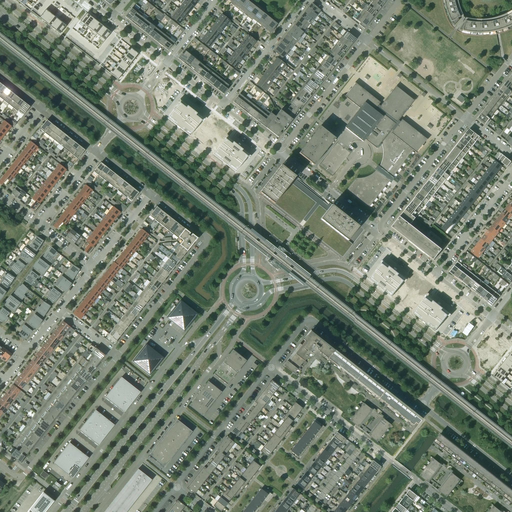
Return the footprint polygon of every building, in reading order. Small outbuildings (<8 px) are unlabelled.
[(239,10),(246,1),(245,0),(240,0),(235,7),(239,10)] [(381,8),(370,0),(372,2),(369,6),(367,4),(367,5),(377,13),(381,8)] [(441,0),(442,2),(442,4),(443,7),(444,9),(444,12),(445,14),(447,20),(448,22),(450,25),(452,27),(454,29),(456,31),(459,32),(461,33),(464,34),(467,35),(472,36),(475,36),(478,36),(480,36),(483,36),(486,36),(488,36),(491,35),(493,35),(496,35),(498,34),(502,33),(504,33),(507,31),(509,31),(511,30),(511,29),(511,1),(511,3),(511,4),(511,10),(506,14),(494,18),(480,20),(467,18),(464,16),(464,15),(460,5),(458,0),(441,0)] [(193,7),(186,1),(182,5),(189,11),(191,9),(193,7)] [(243,14),(251,4),(249,3),(248,3),(246,2),(247,1),(246,1),(239,10),(243,14)] [(247,17),(255,8),(253,6),(253,7),(251,5),(251,4),(243,14),(247,17)] [(320,10),(312,4),(308,9),(318,16),(316,15),(320,10)] [(189,11),(182,5),(179,9),(178,7),(177,8),(187,15),(189,13),(188,12),(189,11)] [(377,13),(367,5),(363,9),(373,17),(377,13)] [(125,17),(130,21),(138,11),(138,10),(133,6),(132,9),(125,17)] [(47,8),(39,18),(44,21),(52,11),(47,8)] [(187,15),(177,8),(174,12),(183,19),(184,17),(185,18),(187,15)] [(252,20),(259,11),(257,10),(255,8),(247,17),(252,20)] [(318,16),(308,9),(305,13),(314,20),(318,16)] [(373,17),(363,9),(359,14),(369,22),(373,17)] [(52,11),(44,21),(48,24),(54,16),(50,13),(52,11)] [(138,11),(130,21),(135,25),(143,14),(138,11)] [(257,22),(261,18),(263,14),(262,13),(261,13),(259,12),(260,11),(259,11),(252,20),(252,21),(253,19),(257,22)] [(183,19),(174,12),(170,16),(180,24),(182,21),(181,21),(183,19)] [(87,13),(80,21),(85,25),(91,16),(87,13)] [(314,20),(305,13),(302,17),(311,25),(314,20)] [(143,14),(135,25),(139,28),(146,20),(141,17),(143,15),(143,14)] [(262,25),(268,18),(266,16),(265,17),(263,15),(264,15),(263,14),(261,18),(257,22),(262,25)] [(369,22),(359,14),(355,19),(360,23),(359,25),(364,29),(369,22)] [(220,18),(219,20),(226,25),(228,27),(231,23),(229,21),(222,15),(220,18)] [(54,16),(48,24),(52,27),(58,19),(54,16)] [(91,16),(85,25),(88,28),(88,29),(95,20),(91,16)] [(311,25),(302,17),(298,22),(306,28),(309,24),(311,25)] [(266,29),(272,21),(270,20),(268,18),(262,25),(266,29)] [(58,19),(52,27),(56,31),(64,21),(63,20),(62,22),(58,19)] [(95,20),(88,29),(92,32),(91,33),(99,23),(95,20)] [(146,20),(139,28),(144,32),(151,24),(146,20)] [(215,24),(223,30),(226,25),(219,20),(217,21),(215,24)] [(64,21),(56,31),(60,34),(68,24),(64,21)] [(276,28),(274,27),(276,25),(272,21),(266,29),(272,33),(276,28)] [(151,24),(144,32),(149,36),(157,26),(157,25),(152,22),(151,24)] [(306,28),(298,22),(295,26),(304,33),(303,32),(306,28)] [(99,23),(91,33),(95,36),(103,26),(99,23)] [(212,28),(219,34),(223,30),(215,24),(213,26),(212,28)] [(103,26),(95,36),(97,34),(100,37),(99,39),(107,29),(103,26)] [(157,26),(149,36),(154,40),(162,29),(157,26)] [(304,33),(295,26),(291,30),(301,38),(304,33)] [(208,32),(218,39),(216,38),(219,34),(212,28),(211,30),(210,30),(208,32)] [(107,29),(99,39),(103,42),(111,32),(107,29)] [(162,29),(154,40),(158,43),(166,33),(165,35),(160,31),(162,29)] [(301,38),(291,30),(288,34),(298,42),(301,38)] [(356,39),(346,31),(342,36),(352,44),(356,39)] [(205,37),(214,44),(218,39),(208,32),(206,35),(207,35),(205,37)] [(166,33),(158,43),(163,47),(171,37),(166,33)] [(256,42),(246,34),(243,39),(250,45),(252,46),(253,44),(256,42)] [(298,42),(288,34),(285,39),(294,46),(298,42)] [(352,44),(342,36),(338,41),(348,49),(352,44)] [(171,37),(163,47),(168,51),(168,50),(174,43),(171,40),(170,39),(171,37)] [(203,38),(201,41),(211,48),(214,44),(205,37),(204,38),(203,38)] [(252,46),(250,45),(243,39),(244,40),(241,44),(249,50),(251,48),(250,47),(252,46)] [(294,46),(285,39),(281,43),(291,50),(294,46)] [(348,49),(338,41),(334,46),(345,54),(348,49)] [(291,50),(281,43),(278,47),(288,55),(291,50)] [(249,50),(241,44),(238,48),(245,54),(246,52),(247,53),(249,50)] [(345,54),(334,46),(331,50),(341,58),(345,54)] [(130,47),(126,51),(135,58),(139,54),(130,47)] [(288,55),(278,47),(275,52),(284,59),(288,55)] [(245,54),(238,48),(234,53),(240,57),(242,59),(244,56),(245,54)] [(341,58),(331,50),(333,52),(329,56),(327,55),(337,63),(341,58)] [(126,51),(123,56),(132,63),(135,58),(126,51)] [(184,64),(192,54),(192,53),(190,55),(186,51),(183,54),(182,53),(179,57),(180,58),(179,60),(184,64)] [(242,59),(240,57),(234,53),(231,57),(238,63),(240,61),(242,59)] [(189,67),(197,57),(192,54),(184,64),(189,67)] [(337,63),(327,55),(323,60),(333,68),(337,63)] [(123,56),(120,60),(128,67),(132,63),(123,56)] [(194,71),(201,61),(197,57),(189,67),(194,71)] [(238,63),(231,57),(227,61),(235,68),(237,65),(237,64),(238,63)] [(286,66),(277,59),(275,61),(276,62),(274,63),(283,70),(286,66)] [(120,60),(116,64),(125,71),(128,67),(120,60)] [(333,68),(323,60),(320,64),(330,72),(333,68)] [(198,75),(205,66),(200,63),(202,61),(201,61),(194,71),(198,75)] [(283,70),(274,63),(273,65),(272,65),(270,67),(278,73),(281,69),(283,71),(283,70)] [(116,64),(113,68),(122,75),(125,71),(116,64)] [(330,72),(320,64),(316,69),(326,77),(330,72)] [(203,78),(211,68),(206,65),(205,66),(198,75),(203,78)] [(280,75),(278,73),(270,67),(268,70),(269,70),(267,72),(271,74),(274,78),(276,79),(280,75)] [(113,68),(109,73),(118,80),(122,75),(113,68)] [(208,82),(216,72),(211,68),(203,78),(208,82)] [(326,77),(316,69),(312,74),(322,82),(326,77)] [(212,86),(220,76),(216,72),(208,82),(212,86)] [(274,78),(271,74),(267,72),(266,74),(266,73),(264,76),(273,83),(271,82),(274,78)] [(322,82),(312,74),(308,79),(318,87),(322,82)] [(217,90),(225,80),(220,76),(212,86),(217,90)] [(273,83),(264,76),(262,78),(262,79),(261,80),(270,87),(273,83)] [(318,87),(308,79),(310,80),(307,85),(305,83),(315,91),(318,87)] [(228,89),(226,88),(229,85),(224,82),(225,80),(217,90),(222,94),(223,92),(224,93),(228,89)] [(270,87),(261,80),(259,82),(257,84),(266,92),(270,87)] [(315,91),(305,83),(301,88),(311,96),(315,91)] [(427,140),(402,120),(400,122),(398,121),(415,100),(414,100),(396,86),(397,86),(396,86),(380,106),(379,105),(380,103),(355,83),(354,83),(355,83),(345,96),(344,96),(360,108),(345,127),(363,142),(365,139),(376,148),(381,143),(391,129),(393,131),(391,133),(413,151),(417,153),(416,152),(426,140),(427,140)] [(511,93),(511,91),(504,85),(500,90),(509,97),(511,93)] [(0,97),(4,101),(11,92),(9,90),(10,90),(7,88),(7,89),(6,88),(0,95),(0,97)] [(311,96),(301,88),(297,93),(307,101),(311,96)] [(509,97),(500,90),(496,94),(505,101),(509,97)] [(8,104),(15,96),(14,94),(14,93),(12,92),(11,92),(4,101),(8,104)] [(307,101),(297,93),(293,98),(304,106),(307,101)] [(238,106),(243,100),(245,98),(240,94),(233,102),(238,106)] [(466,99),(461,95),(459,94),(459,95),(460,95),(458,96),(456,99),(462,103),(464,101),(464,100),(465,99),(466,99)] [(505,101),(496,94),(493,99),(502,106),(505,101)] [(13,108),(20,99),(18,98),(19,97),(17,95),(16,96),(15,96),(8,104),(13,108)] [(238,106),(243,110),(251,100),(246,96),(245,98),(243,100),(238,106)] [(304,106),(293,98),(290,102),(300,110),(304,106)] [(18,112),(25,103),(23,102),(24,101),(22,99),(21,100),(20,99),(13,108),(18,112)] [(502,106),(493,99),(489,104),(497,110),(500,105),(502,106)] [(248,114),(256,103),(251,100),(243,110),(248,114)] [(181,101),(167,119),(189,136),(203,119),(181,101)] [(300,110),(290,102),(291,104),(288,108),(286,107),(296,115),(300,110)] [(23,116),(27,111),(26,111),(30,107),(28,105),(29,105),(26,103),(26,104),(25,103),(18,112),(23,116)] [(252,117),(260,107),(256,103),(248,114),(252,117)] [(497,110),(489,104),(485,108),(493,114),(497,110)] [(257,121),(265,111),(260,107),(252,117),(257,121)] [(296,115),(286,107),(282,112),(284,113),(292,120),(296,115)] [(493,114),(485,108),(482,113),(490,119),(493,114)] [(278,138),(292,120),(284,113),(282,112),(281,110),(275,117),(271,113),(268,116),(268,117),(262,124),(262,125),(278,138)] [(268,116),(264,113),(265,111),(257,121),(262,125),(262,124),(268,117),(268,116)] [(490,119),(482,113),(477,118),(487,126),(492,121),(490,119)] [(45,133),(52,124),(50,123),(50,122),(48,120),(48,121),(47,120),(43,124),(42,123),(38,128),(45,133)] [(11,126),(4,121),(0,125),(8,131),(11,126)] [(49,137),(56,128),(55,126),(53,124),(52,125),(52,124),(45,133),(49,137)] [(314,165),(335,138),(320,126),(299,153),(314,165)] [(54,140),(61,131),(59,130),(60,129),(58,128),(57,128),(56,128),(49,137),(54,140)] [(393,177),(394,175),(413,151),(391,133),(393,131),(391,129),(381,143),(381,145),(382,147),(383,149),(383,151),(383,153),(383,156),(382,159),(382,161),(380,164),(379,166),(378,165),(374,170),(376,171),(373,173),(370,175),(367,177),(363,178),(360,178),(356,178),(357,177),(357,176),(346,190),(368,208),(389,181),(391,182),(394,178),(393,177)] [(480,137),(469,129),(466,134),(476,142),(480,137)] [(59,144),(66,135),(64,134),(65,133),(63,131),(62,131),(62,132),(61,131),(54,140),(59,144)] [(476,142),(466,134),(462,138),(473,146),(476,142)] [(63,148),(70,139),(69,138),(69,137),(67,135),(66,136),(66,135),(59,144),(63,148)] [(227,137),(213,155),(235,173),(249,155),(227,137)] [(473,146),(462,138),(459,142),(469,150),(473,146)] [(68,151),(75,143),(73,141),(74,140),(72,139),(71,140),(70,139),(63,148),(68,151)] [(38,147),(30,141),(27,146),(34,152),(38,147)] [(73,155),(80,146),(78,145),(79,144),(77,142),(76,143),(75,143),(68,151),(73,155)] [(469,150),(459,142),(455,146),(466,154),(469,150)] [(34,152),(27,146),(24,150),(31,156),(34,152)] [(81,154),(85,150),(83,149),(83,148),(81,146),(81,147),(80,146),(73,155),(78,159),(82,154),(81,154)] [(466,154),(455,146),(452,151),(462,159),(466,154)] [(31,156),(24,150),(20,154),(28,160),(31,156)] [(462,159),(452,151),(449,155),(459,163),(462,159)] [(28,160),(20,154),(17,159),(24,164),(28,160)] [(511,162),(501,154),(497,159),(507,167),(511,162)] [(459,163),(449,155),(445,159),(456,167),(459,163)] [(24,164),(17,159),(14,163),(21,169),(24,164)] [(456,167),(445,159),(442,163),(452,171),(456,167)] [(502,166),(495,160),(491,165),(499,170),(502,166)] [(21,169),(14,163),(10,167),(18,173),(21,169)] [(99,175),(106,167),(104,165),(104,164),(102,163),(101,163),(97,167),(97,166),(93,171),(99,175)] [(452,171),(442,163),(439,168),(441,169),(449,176),(452,171)] [(63,174),(66,170),(59,164),(56,168),(63,174)] [(359,226),(325,199),(323,201),(320,199),(321,198),(302,183),(303,182),(282,165),(260,192),(342,257),(353,244),(348,240),(359,226)] [(499,170),(491,165),(488,169),(495,175),(499,170)] [(103,179),(110,170),(109,169),(109,168),(107,166),(106,167),(99,175),(103,179)] [(18,173),(10,167),(7,171),(14,177),(18,173)] [(63,174),(56,168),(52,173),(59,178),(63,174)] [(449,176),(441,169),(439,168),(435,172),(446,180),(449,176)] [(495,175),(488,169),(485,173),(492,179),(495,175)] [(108,183),(115,174),(113,173),(114,172),(112,170),(111,171),(110,170),(103,179),(108,183)] [(14,177),(7,171),(4,175),(3,175),(11,181),(14,177)] [(446,180),(435,172),(432,176),(442,184),(446,180)] [(59,178),(52,173),(49,177),(56,183),(59,178)] [(492,179),(485,173),(481,177),(489,183),(492,179)] [(113,187),(120,178),(118,176),(119,176),(116,174),(116,175),(115,174),(108,183),(113,187)] [(0,184),(2,186),(7,179),(11,182),(11,181),(3,175),(0,178),(0,184)] [(442,184),(432,176),(429,180),(439,188),(442,184)] [(56,183),(49,177),(45,181),(46,181),(53,187),(56,183)] [(489,183),(481,177),(478,182),(485,187),(489,183)] [(117,190),(124,181),(123,180),(123,179),(121,178),(120,178),(113,187),(117,190)] [(439,188),(429,180),(425,184),(436,193),(439,188)] [(53,187),(46,181),(42,185),(49,191),(53,187)] [(122,194),(129,185),(127,184),(128,183),(126,181),(125,182),(124,181),(117,190),(122,194)] [(485,187),(478,182),(475,186),(482,192),(485,187)] [(436,193),(425,184),(422,189),(432,197),(436,193)] [(49,191),(42,185),(39,190),(46,195),(49,191)] [(93,191),(85,185),(82,189),(89,195),(93,191)] [(127,198),(134,189),(132,188),(133,187),(131,185),(130,186),(129,185),(122,194),(127,198)] [(16,197),(22,190),(17,186),(11,193),(16,197)] [(482,192),(475,186),(471,190),(479,196),(482,192)] [(89,195),(82,189),(79,194),(86,199),(89,195)] [(135,197),(139,193),(137,191),(137,190),(135,189),(134,189),(127,198),(132,202),(136,197),(135,197)] [(432,197),(422,189),(419,193),(429,201),(432,197)] [(20,200),(26,193),(22,190),(16,197),(20,200)] [(46,195),(39,190),(35,194),(43,200),(46,195)] [(479,196),(471,190),(468,194),(475,200),(479,196)] [(429,201),(419,193),(415,197),(426,205),(429,201)] [(43,200),(35,194),(32,198),(40,205),(41,204),(40,204),(43,200)] [(86,199),(79,194),(75,198),(83,203),(86,199)] [(475,200),(468,194),(465,199),(472,204),(475,200)] [(426,205),(415,197),(412,201),(422,210),(426,205)] [(35,212),(40,205),(32,198),(36,201),(30,208),(35,212)] [(83,203),(75,198),(72,202),(79,208),(83,203)] [(472,204),(465,199),(461,203),(469,209),(472,204)] [(422,210),(412,201),(409,206),(419,214),(422,210)] [(79,208),(72,202),(69,206),(76,212),(79,208)] [(469,209),(461,203),(458,207),(465,213),(469,209)] [(76,212),(69,206),(65,210),(72,216),(76,212)] [(419,214),(409,206),(405,210),(416,218),(419,214)] [(117,217),(120,212),(113,207),(109,211),(117,217)] [(155,220),(161,211),(160,209),(158,207),(158,208),(157,207),(153,211),(149,215),(155,220)] [(465,213),(458,207),(455,211),(462,217),(465,213)] [(511,215),(505,209),(501,213),(509,219),(511,215)] [(72,216),(65,210),(62,215),(69,220),(72,216)] [(441,250),(408,225),(410,222),(411,223),(410,224),(410,225),(416,218),(405,210),(392,227),(434,260),(442,249),(441,250)] [(117,217),(109,211),(106,215),(113,221),(117,217)] [(159,223),(166,214),(164,213),(165,212),(163,211),(162,211),(161,211),(155,220),(159,223)] [(462,217),(455,211),(451,216),(459,221),(462,217)] [(509,219),(501,213),(498,218),(505,224),(509,219)] [(164,227),(171,218),(169,217),(170,216),(168,214),(167,215),(166,214),(159,223),(164,227)] [(69,220),(62,215),(59,219),(58,218),(66,225),(69,220)] [(110,225),(113,221),(106,215),(103,219),(110,225)] [(459,221),(451,216),(448,220),(455,226),(459,221)] [(57,229),(62,222),(66,225),(58,218),(52,225),(57,229)] [(169,231),(176,222),(171,218),(164,227),(169,231)] [(505,224),(498,218),(494,222),(502,228),(505,224)] [(110,225),(103,219),(99,224),(107,229),(110,225)] [(455,226),(448,220),(444,224),(452,230),(455,226)] [(173,234),(180,226),(179,224),(179,223),(177,222),(176,222),(169,231),(173,234)] [(502,228),(494,222),(491,226),(499,232),(502,228)] [(107,229),(99,224),(96,228),(103,234),(107,229)] [(452,230),(444,224),(441,228),(448,234),(452,230)] [(179,237),(185,229),(183,228),(184,227),(182,225),(181,226),(180,226),(173,234),(178,238),(179,237)] [(499,232),(491,226),(488,231),(495,237),(499,232)] [(103,234),(96,228),(93,232),(100,238),(103,234)] [(70,240),(76,233),(72,229),(66,236),(70,240)] [(145,239),(149,235),(141,229),(138,233),(145,239)] [(187,251),(197,238),(192,234),(192,235),(190,233),(185,229),(179,237),(185,242),(182,246),(182,245),(181,246),(187,251)] [(495,237),(488,231),(484,235),(492,241),(495,237)] [(100,238),(93,232),(89,236),(97,242),(100,238)] [(75,243),(80,236),(76,233),(70,240),(75,243)] [(142,243),(145,239),(138,233),(135,238),(142,243)] [(42,244),(44,241),(37,236),(36,236),(34,234),(33,236),(34,237),(31,241),(30,240),(39,248),(42,244)] [(492,241),(484,235),(481,239),(489,245),(492,241)] [(97,242),(89,236),(86,241),(94,247),(95,247),(94,246),(97,242)] [(142,243),(135,238),(131,242),(138,248),(142,243)] [(489,245),(481,239),(478,243),(485,249),(489,245)] [(39,248),(30,240),(25,245),(35,253),(36,251),(37,252),(39,248)] [(94,247),(86,241),(90,244),(84,251),(89,254),(94,247)] [(138,248),(131,242),(128,246),(135,252),(138,248)] [(177,242),(173,247),(184,255),(187,251),(181,246),(182,245),(180,244),(177,242)] [(485,249),(478,243),(474,248),(482,254),(485,249)] [(35,253),(25,245),(21,251),(32,259),(34,255),(35,253)] [(135,252),(128,246),(125,250),(132,256),(135,252)] [(57,253),(53,249),(51,247),(49,249),(46,253),(56,261),(60,255),(58,253),(58,254),(57,253)] [(173,247),(169,252),(180,260),(184,255),(173,247)] [(482,254),(474,248),(471,252),(478,258),(482,254)] [(132,256),(125,250),(121,255),(128,260),(132,256)] [(32,259),(21,251),(22,252),(19,256),(18,255),(17,256),(26,264),(28,262),(28,263),(32,259)] [(169,252),(166,256),(176,265),(180,260),(169,252)] [(56,261),(46,253),(45,253),(43,256),(42,258),(51,266),(50,265),(53,261),(54,262),(56,261)] [(128,260),(121,255),(118,259),(125,265),(128,260)] [(26,264),(17,256),(12,262),(22,269),(23,269),(25,266),(26,264)] [(166,256),(162,261),(163,262),(173,269),(176,265),(166,256)] [(51,266),(42,258),(40,260),(36,263),(47,271),(51,266)] [(118,259),(115,263),(114,263),(121,268),(122,269),(125,265),(118,259)] [(22,269),(12,262),(8,267),(10,269),(11,269),(17,275),(19,273),(22,269)] [(121,268),(114,263),(115,263),(114,262),(110,267),(117,272),(121,268)] [(163,262),(159,266),(161,268),(169,274),(173,269),(163,262)] [(383,262),(369,279),(392,297),(406,280),(383,262)] [(454,275),(462,265),(458,262),(449,272),(454,275)] [(47,271),(36,263),(34,267),(33,269),(43,277),(47,271)] [(80,269),(78,268),(73,265),(72,264),(70,263),(69,265),(70,266),(67,269),(66,268),(75,276),(78,273),(78,272),(80,269)] [(458,279),(466,269),(462,265),(454,275),(458,279)] [(117,272),(110,267),(107,271),(114,277),(117,272)] [(75,276),(66,268),(61,274),(71,282),(73,280),(75,277),(75,276)] [(165,279),(169,274),(161,268),(157,273),(156,272),(165,279)] [(43,277),(33,269),(32,271),(31,271),(29,274),(37,281),(39,282),(40,281),(38,280),(41,276),(43,277)] [(462,282),(470,272),(466,269),(458,279),(462,282)] [(15,278),(12,276),(8,273),(7,273),(7,272),(5,271),(0,277),(10,285),(13,281),(15,278)] [(114,277),(107,271),(103,275),(111,281),(119,287),(120,289),(124,284),(118,280),(116,283),(112,280),(114,277)] [(511,280),(511,275),(506,271),(502,276),(510,283),(511,280)] [(165,279),(156,272),(153,277),(161,284),(162,283),(163,283),(165,281),(164,281),(165,279)] [(467,286),(475,275),(470,272),(462,282),(467,286)] [(37,281),(29,274),(26,278),(24,281),(31,286),(32,286),(32,287),(34,288),(35,286),(34,285),(37,281)] [(71,282),(61,274),(57,279),(68,288),(70,284),(70,283),(71,282)] [(111,281),(103,275),(100,279),(107,285),(111,281)] [(471,289),(479,279),(475,275),(467,286),(471,289)] [(10,285),(0,277),(0,278),(1,280),(0,280),(0,285),(6,290),(7,288),(8,288),(10,285)] [(161,284),(153,277),(152,277),(153,278),(150,282),(158,288),(161,284)] [(68,288),(57,279),(57,280),(58,281),(56,284),(54,283),(53,285),(63,292),(64,291),(65,291),(68,288)] [(107,285),(100,279),(97,284),(104,289),(107,285)] [(475,292),(483,282),(479,279),(471,289),(475,292)] [(158,288),(150,282),(146,287),(154,293),(158,288)] [(479,296),(487,285),(483,282),(475,292),(479,296)] [(28,290),(25,286),(22,284),(20,286),(17,290),(27,297),(25,296),(28,292),(30,294),(31,292),(29,290),(28,290)] [(104,289),(97,284),(93,288),(101,294),(104,289)] [(63,292),(53,285),(54,286),(51,290),(50,288),(49,290),(58,298),(59,297),(61,294),(63,292)] [(484,299),(492,289),(487,285),(479,296),(484,299)] [(154,293),(146,287),(142,292),(150,298),(154,293)] [(97,298),(101,294),(93,288),(90,292),(97,298)] [(488,302),(496,292),(492,289),(484,299),(488,302)] [(27,297),(17,290),(16,290),(14,293),(12,295),(22,303),(23,302),(21,301),(24,297),(26,299),(27,297)] [(58,298),(49,290),(44,296),(46,297),(47,298),(53,304),(55,301),(56,301),(58,298)] [(97,298),(90,292),(87,296),(94,302),(97,298)] [(150,298),(142,292),(139,296),(147,302),(150,298)] [(492,306),(500,295),(496,292),(488,302),(492,306)] [(22,303),(12,295),(11,297),(11,296),(7,300),(18,308),(22,303)] [(94,302),(87,296),(83,301),(91,306),(94,302)] [(147,302),(139,296),(135,301),(143,307),(147,302)] [(435,331),(449,314),(427,296),(413,314),(435,331)] [(18,308),(7,300),(5,304),(4,306),(12,312),(14,313),(18,308)] [(51,306),(48,305),(44,302),(43,301),(41,300),(36,305),(46,313),(49,309),(51,306)] [(91,306),(83,301),(80,305),(87,311),(91,306)] [(139,312),(143,307),(135,301),(131,305),(130,305),(139,312)] [(180,302),(168,318),(184,330),(197,314),(180,302)] [(46,313),(36,305),(35,307),(37,308),(34,312),(32,311),(42,319),(43,317),(44,317),(46,314),(46,313)] [(87,311),(80,305),(77,309),(84,315),(87,311)] [(139,312),(130,305),(127,310),(135,317),(136,316),(137,316),(139,314),(138,314),(139,312)] [(12,312),(4,306),(3,308),(2,307),(0,311),(0,310),(0,311),(9,319),(11,317),(9,316),(12,312)] [(84,315),(77,309),(73,314),(80,319),(84,315)] [(135,317),(127,310),(126,310),(127,310),(124,315),(132,321),(135,317)] [(9,319),(0,311),(0,321),(3,323),(5,325),(9,319)] [(42,319),(32,311),(28,316),(39,325),(41,321),(41,320),(42,319)] [(132,321),(124,315),(120,320),(128,326),(132,321)] [(39,325),(28,316),(24,322),(33,329),(34,329),(35,328),(39,325)] [(128,326),(120,320),(116,324),(124,331),(128,326)] [(33,329),(24,322),(19,327),(29,335),(30,334),(32,331),(33,329)] [(74,331),(62,322),(59,327),(70,336),(74,331)] [(124,331),(116,324),(113,329),(121,335),(124,331)] [(26,338),(29,335),(19,327),(15,333),(17,334),(18,335),(24,340),(26,338)] [(70,336),(59,327),(55,331),(64,338),(67,334),(70,336)] [(121,335),(113,329),(109,334),(108,333),(117,340),(121,335)] [(64,338),(55,331),(52,335),(61,342),(64,338)] [(333,349),(330,346),(312,332),(302,345),(300,344),(283,365),(296,376),(298,374),(295,372),(297,370),(300,371),(301,370),(299,368),(303,362),(305,364),(307,362),(304,361),(310,354),(312,356),(317,350),(323,355),(321,357),(339,371),(341,368),(343,370),(341,373),(344,375),(346,373),(352,377),(350,379),(353,382),(355,380),(360,384),(358,386),(361,389),(363,386),(369,390),(367,393),(370,395),(372,393),(377,397),(375,400),(378,402),(380,400),(387,405),(385,407),(402,421),(404,419),(407,421),(405,423),(408,426),(410,423),(413,425),(415,423),(417,424),(421,420),(418,418),(419,417),(384,389),(333,349)] [(117,340),(108,333),(104,338),(113,345),(114,344),(115,345),(116,342),(115,342),(117,340)] [(61,342),(52,335),(49,339),(57,346),(61,342)] [(57,346),(49,339),(45,344),(54,351),(57,346)] [(54,351),(45,344),(42,348),(51,355),(54,351)] [(105,355),(91,344),(86,350),(100,361),(105,355)] [(146,345),(133,361),(149,374),(162,358),(146,345)] [(51,355),(42,348),(38,352),(47,359),(51,355)] [(100,361),(86,350),(81,356),(95,367),(100,361)] [(224,362),(214,374),(227,385),(237,372),(246,360),(233,350),(224,362)] [(4,363),(9,357),(10,357),(11,356),(11,355),(7,351),(0,360),(4,363)] [(47,359),(38,352),(35,356),(44,363),(47,359)] [(44,363),(35,356),(32,361),(41,368),(44,363)] [(95,367),(81,356),(76,362),(90,374),(95,367)] [(511,362),(505,357),(502,361),(510,368),(511,366),(510,365),(511,363),(511,362)] [(41,368),(32,361),(28,365),(37,372),(41,368)] [(502,361),(498,366),(507,373),(509,371),(507,369),(509,367),(510,369),(510,368),(502,361)] [(90,374),(76,362),(71,369),(85,380),(90,374)] [(37,372),(28,365),(25,369),(34,376),(37,372)] [(498,366),(495,370),(504,377),(505,375),(504,374),(505,372),(507,373),(498,366)] [(34,376),(25,369),(22,373),(31,380),(34,376)] [(85,380),(71,369),(66,375),(80,386),(85,380)] [(495,370),(491,374),(500,381),(502,379),(500,378),(502,376),(504,377),(495,370)] [(31,380),(22,373),(18,378),(30,387),(27,384),(31,380)] [(80,386),(66,375),(61,382),(75,393),(80,386)] [(140,392),(121,377),(105,398),(124,413),(140,392)] [(30,387),(18,378),(15,383),(26,392),(30,387)] [(279,386),(272,380),(268,385),(276,391),(279,386)] [(208,381),(189,406),(202,416),(222,392),(208,381)] [(75,393),(61,382),(56,388),(70,399),(75,393)] [(24,394),(13,385),(9,390),(21,399),(24,394)] [(276,391),(268,385),(265,389),(272,395),(276,391)] [(70,399),(56,388),(51,394),(65,406),(70,399)] [(272,395),(265,389),(261,393),(269,399),(272,395)] [(21,399),(9,390),(5,394),(14,401),(17,397),(20,400),(21,399)] [(269,399),(261,393),(258,397),(266,404),(269,399)] [(14,401),(5,394),(2,398),(11,405),(14,401)] [(65,406),(51,394),(46,401),(60,412),(65,406)] [(266,404),(258,397),(255,402),(262,408),(266,404)] [(11,405),(2,398),(0,401),(0,403),(8,410),(11,405)] [(60,412),(46,401),(41,407),(55,418),(60,412)] [(262,408),(255,402),(251,406),(259,412),(262,408)] [(299,413),(303,408),(295,402),(291,407),(299,413)] [(376,410),(371,406),(370,408),(363,403),(360,407),(369,414),(372,410),(375,412),(376,410)] [(259,412),(251,406),(248,410),(256,416),(259,412)] [(55,418),(41,407),(36,413),(50,425),(55,418)] [(296,417),(299,413),(291,407),(288,411),(296,417)] [(369,414),(360,407),(357,412),(365,419),(369,414)] [(114,425),(96,410),(79,431),(98,446),(114,425)] [(256,416),(248,410),(245,414),(252,421),(256,416)] [(292,421),(296,417),(288,411),(285,415),(292,421)] [(365,419),(357,412),(353,416),(362,423),(365,419)] [(50,425),(36,413),(31,420),(45,431),(50,425)] [(252,421),(245,414),(241,419),(249,425),(252,421)] [(391,425),(384,420),(386,418),(381,414),(379,416),(382,418),(378,422),(387,429),(391,425)] [(289,425),(292,421),(285,415),(281,419),(283,421),(284,421),(289,425)] [(362,423),(353,416),(350,420),(356,425),(355,427),(360,431),(361,429),(359,427),(362,423)] [(177,419),(149,454),(165,466),(192,432),(177,419)] [(249,425),(241,419),(238,423),(246,429),(249,425)] [(45,431),(31,420),(26,426),(40,438),(45,431)] [(292,427),(289,425),(284,421),(283,421),(280,425),(288,431),(292,427)] [(299,460),(325,427),(317,421),(315,423),(314,422),(291,451),(293,452),(291,454),(299,460)] [(387,429),(378,422),(375,426),(384,433),(387,429)] [(246,429),(238,423),(235,427),(242,433),(246,429)] [(288,431),(280,425),(277,430),(285,436),(288,431)] [(40,438),(26,426),(21,433),(35,444),(40,438)] [(384,433),(375,426),(372,431),(380,438),(384,433)] [(242,433),(235,427),(231,432),(237,436),(239,438),(242,433)] [(285,436),(277,430),(274,434),(281,440),(285,436)] [(380,438),(372,431),(368,435),(366,433),(364,435),(370,439),(371,437),(377,442),(380,438)] [(347,440),(337,432),(333,437),(337,439),(343,444),(347,440)] [(35,444),(21,433),(16,439),(30,450),(35,444)] [(281,440),(274,434),(270,438),(278,444),(281,440)] [(511,500),(511,489),(440,434),(434,442),(437,444),(435,447),(438,449),(440,447),(445,451),(443,453),(447,456),(448,453),(454,457),(452,460),(455,463),(457,460),(462,464),(460,467),(464,469),(465,467),(471,471),(469,473),(472,476),(474,474),(479,478),(477,480),(481,483),(482,480),(488,484),(486,487),(489,489),(491,487),(496,491),(494,493),(498,496),(499,494),(505,498),(503,500),(506,503),(508,500),(511,503),(511,500)] [(235,443),(233,441),(227,437),(224,441),(231,447),(235,443)] [(343,444),(337,439),(333,437),(330,441),(340,449),(343,444)] [(278,444),(270,438),(267,442),(275,448),(278,444)] [(30,450),(16,439),(11,445),(25,457),(30,450)] [(231,447),(224,441),(220,445),(228,452),(231,447)] [(336,453),(340,449),(330,441),(327,445),(335,451),(336,453)] [(275,448),(267,442),(264,446),(271,453),(275,448)] [(89,458),(70,443),(53,463),(72,478),(89,458)] [(25,457),(11,445),(6,451),(20,462),(25,457)] [(228,452),(220,445),(217,450),(225,456),(228,452)] [(331,456),(335,451),(327,445),(323,449),(331,456)] [(271,453),(264,446),(260,451),(268,457),(271,453)] [(328,460),(331,456),(323,449),(320,454),(328,460)] [(225,456),(217,450),(213,454),(221,460),(225,456)] [(221,460),(213,454),(210,458),(218,464),(221,460)] [(325,464),(328,460),(320,454),(317,458),(325,464)] [(218,464),(210,458),(207,462),(215,468),(218,464)] [(327,465),(325,464),(317,458),(314,462),(313,462),(323,470),(327,465)] [(446,465),(441,461),(440,463),(433,458),(430,462),(439,469),(442,465),(445,467),(446,465)] [(260,466),(253,460),(249,465),(257,471),(260,466)] [(381,467),(373,460),(369,465),(378,472),(380,469),(379,469),(381,467)] [(323,470),(313,462),(314,462),(312,461),(310,464),(311,464),(310,466),(318,473),(318,472),(320,474),(323,470)] [(215,468),(207,462),(203,467),(211,473),(215,468)] [(439,469),(430,462),(426,467),(435,474),(439,469)] [(257,471),(249,465),(246,469),(254,475),(257,471)] [(369,465),(366,469),(374,475),(377,471),(378,472),(369,465)] [(315,477),(318,473),(310,466),(307,470),(315,477)] [(211,473),(203,467),(200,471),(208,477),(211,473)] [(374,475),(366,469),(364,467),(361,472),(370,480),(374,475)] [(435,474),(426,467),(423,471),(432,478),(435,474)] [(143,472),(138,469),(130,479),(135,483),(143,472)] [(254,475),(246,469),(243,473),(250,479),(254,475)] [(461,480),(454,475),(456,473),(451,469),(449,471),(452,473),(448,477),(457,484),(461,480)] [(315,477),(307,470),(303,475),(311,481),(315,477)] [(41,473),(39,476),(45,480),(47,477),(48,475),(43,471),(42,473),(41,473)] [(208,477),(200,471),(197,475),(204,481),(208,477)] [(432,478),(423,471),(420,475),(426,480),(425,482),(430,486),(431,484),(429,482),(432,478)] [(147,476),(143,472),(135,483),(139,486),(147,476)] [(370,480),(361,472),(357,476),(367,484),(370,480)] [(250,479),(243,473),(239,477),(247,484),(250,479)] [(204,481),(197,475),(193,479),(201,485),(204,481)] [(303,475),(300,479),(310,487),(313,482),(311,481),(303,475)] [(147,476),(139,486),(144,490),(152,480),(147,476)] [(367,484),(357,476),(354,480),(364,488),(367,484)] [(247,484),(239,477),(236,482),(244,488),(247,484)] [(457,484),(448,477),(445,481),(454,488),(457,484)] [(310,487),(300,479),(299,478),(297,481),(298,481),(296,483),(306,491),(310,487)] [(135,483),(130,479),(126,484),(140,495),(144,490),(139,486),(135,483)] [(201,485),(193,479),(190,484),(198,490),(201,485)] [(364,488),(354,480),(351,484),(360,492),(364,488)] [(61,486),(56,481),(52,486),(57,491),(61,486)] [(454,488),(445,481),(441,486),(450,493),(454,488)] [(244,488),(236,482),(232,486),(240,492),(244,488)] [(140,495),(126,484),(123,488),(137,499),(140,495)] [(198,490),(190,484),(187,488),(194,494),(198,490)] [(360,492),(351,484),(347,489),(349,490),(357,496),(360,492)] [(240,492),(232,486),(229,490),(227,488),(235,495),(234,495),(237,497),(240,492)] [(450,493),(441,486),(438,490),(436,488),(434,490),(439,494),(441,492),(447,497),(450,493)] [(302,496),(291,487),(289,490),(290,491),(289,493),(297,499),(299,501),(302,496)] [(137,499),(123,488),(119,493),(133,504),(137,499)] [(234,495),(235,495),(227,488),(224,493),(231,499),(234,495)] [(257,511),(272,494),(264,488),(262,490),(261,489),(243,511),(257,511)] [(357,496),(349,490),(346,494),(354,501),(357,496)] [(418,496),(410,490),(406,494),(414,501),(418,496)] [(43,492),(27,511),(44,511),(54,501),(43,492)] [(133,504),(119,493),(115,498),(129,509),(133,504)] [(228,503),(231,499),(224,493),(220,497),(228,503)] [(294,503),(297,499),(289,493),(286,497),(294,503)] [(354,501),(346,494),(344,493),(341,497),(350,505),(354,501)] [(414,501),(406,494),(403,499),(411,505),(414,501)] [(294,503),(286,497),(284,496),(283,499),(284,499),(282,501),(290,508),(294,503)] [(225,507),(228,503),(220,497),(217,501),(225,507)] [(350,505),(341,497),(337,501),(339,503),(347,509),(350,505)] [(126,511),(129,509),(115,498),(112,502),(123,511),(126,511)] [(411,505),(403,499),(399,503),(407,509),(407,510),(408,511),(412,506),(411,505)] [(185,506),(178,500),(177,500),(174,504),(181,510),(185,506)] [(221,511),(225,507),(217,501),(213,506),(221,511)] [(290,508),(282,501),(279,505),(279,506),(287,511),(290,508)] [(123,511),(112,502),(108,507),(112,511),(113,511),(123,511)] [(339,503),(336,507),(341,511),(344,511),(347,509),(339,503)] [(407,509),(399,503),(398,505),(397,505),(395,507),(401,511),(404,511),(407,510),(407,509)]
